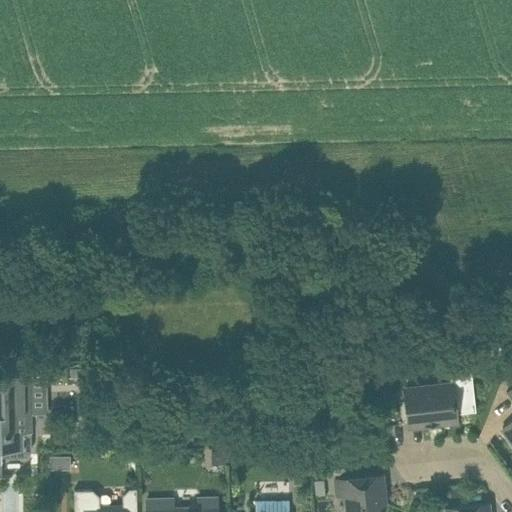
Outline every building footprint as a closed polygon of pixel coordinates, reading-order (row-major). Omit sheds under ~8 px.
[(452,382),(404,387),(409,426),(456,420),(455,411),(478,409),(473,368),(451,371),(452,382)] [(29,372),(0,372),(0,456),(1,456),(26,455),(28,453),(30,449),(30,430),(29,372)] [(511,419),(502,427),(511,439),(511,419)] [(259,448),(259,460),(279,459),(279,447),(259,448)] [(158,451),(142,451),(142,465),(158,465),(158,451)] [(69,455),(50,456),(50,468),(69,468),(69,455)] [(378,511),(377,503),(386,502),(382,473),(335,478),(337,494),(344,493),(346,511),(378,511)] [(315,477),(316,494),(326,493),(325,476),(315,477)] [(92,488),(75,489),(75,511),(81,511),(82,511),(136,511),(136,487),(129,488),(122,494),(123,505),(100,505),(99,495),(92,488)] [(147,498),(147,511),(217,511),(217,496),(197,497),(197,505),(174,506),(173,497),(147,498)] [(445,508),(445,511),(490,511),(489,502),(445,508)]
